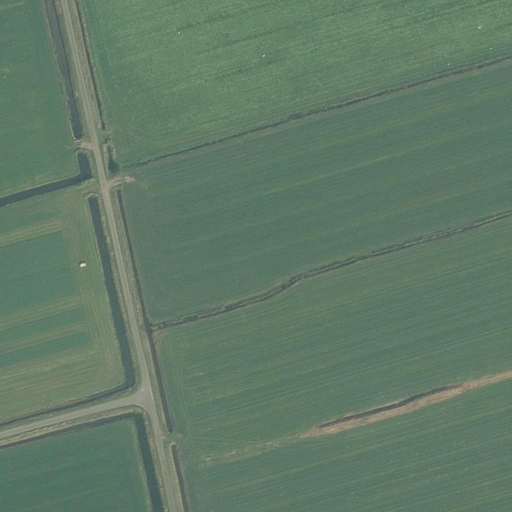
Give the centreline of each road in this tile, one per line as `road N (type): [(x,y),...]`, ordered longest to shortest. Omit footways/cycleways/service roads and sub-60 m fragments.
road 1 (unclassified): [(148,396),(63,0)]
road 2 (unclassified): [(0,435),(148,396)]
